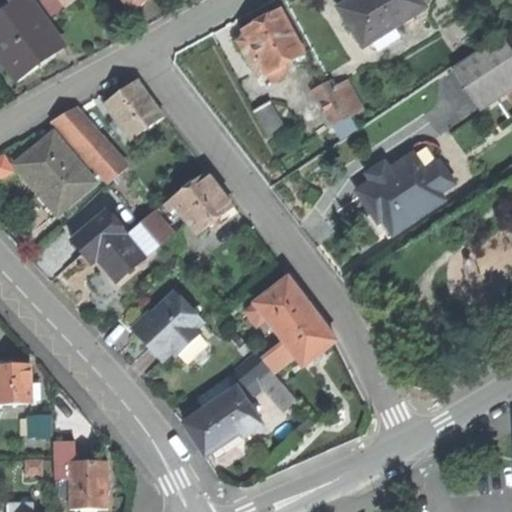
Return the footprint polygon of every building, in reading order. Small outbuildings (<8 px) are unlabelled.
[(29,0),(17,0),(12,4),(15,8),(6,14),(3,9),(0,10),(0,55),(20,84),(32,76),(41,69),(38,65),(63,47),(29,0)] [(151,0),(143,0),(132,8),(125,0),(121,0),(132,14),(151,0)] [(125,0),(132,8),(143,0),(125,0)] [(352,30),(364,50),(380,40),(378,38),(395,27),(426,8),(420,0),(358,0),(342,10),(354,29),(352,30)] [(256,76),(265,71),(272,84),(289,76),(284,66),(305,55),(282,12),(255,26),(244,31),(247,37),(239,42),(256,76)] [(402,37),(395,27),(378,38),(380,40),(385,48),(402,37)] [(508,90),(511,87),(511,49),(502,34),(451,68),(479,110),(508,90)] [(331,82),(314,91),(332,126),(349,117),(348,114),(334,89),(331,82)] [(108,106),(134,141),(166,118),(139,83),(118,98),(108,106)] [(345,83),(334,89),(348,114),(359,108),(345,83)] [(270,103),(254,111),(268,136),(283,128),(270,103)] [(406,104),(360,124),(369,144),(415,124),(406,104)] [(54,123),(109,186),(127,168),(77,111),(54,123)] [(53,219),(95,184),(52,136),(16,167),(38,193),(34,198),(42,207),(53,219)] [(390,240),(446,202),(442,196),(437,190),(444,186),(436,175),(430,179),(425,172),(414,155),(390,172),(385,164),(368,176),(373,183),(358,193),(371,212),(364,216),(370,225),(378,238),(385,233),(390,240)] [(434,168),(425,172),(430,179),(436,175),(444,186),(437,190),(442,196),(456,187),(446,171),(434,168)] [(221,193),(207,175),(166,206),(172,213),(177,209),(198,237),(212,226),(217,231),(224,226),(221,220),(233,210),(221,193)] [(163,248),(162,246),(142,223),(127,236),(107,213),(72,243),(83,256),(89,250),(94,256),(98,260),(114,278),(142,256),(145,260),(147,261),(163,248)] [(142,223),(162,246),(173,237),(154,215),(142,223)] [(91,265),(98,260),(94,256),(89,250),(83,256),(91,265)] [(117,283),(145,260),(142,256),(114,278),(117,283)] [(270,368),(274,373),(277,376),(298,359),(305,368),(333,345),(337,342),(305,299),(290,279),(247,312),(259,327),(269,320),(286,343),(264,362),(270,368)] [(184,366),(214,334),(176,294),(136,334),(149,349),(163,364),(173,354),(184,366)] [(227,452),(264,430),(242,392),(270,368),(264,362),(257,354),(223,383),(201,398),(209,412),(185,426),(195,442),(206,458),(224,448),(227,452)] [(0,419),(0,415),(0,406),(3,407),(3,415),(14,415),(14,407),(33,406),(32,401),(41,401),(41,386),(32,386),(31,368),(17,368),(0,368),(0,419)] [(261,384),(286,412),(298,401),(277,376),(274,373),(261,384)] [(33,438),(53,438),(53,416),(32,416),(33,438)] [(70,464),(76,463),(76,443),(55,443),(55,480),(71,480),(70,464)] [(108,462),(76,463),(70,464),(71,480),(71,510),(109,509),(108,471),(108,462)]
